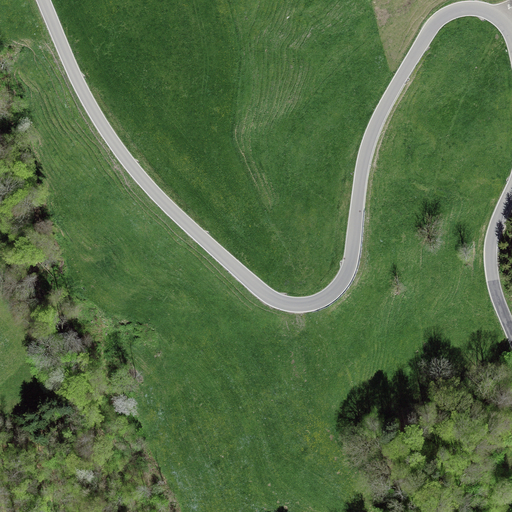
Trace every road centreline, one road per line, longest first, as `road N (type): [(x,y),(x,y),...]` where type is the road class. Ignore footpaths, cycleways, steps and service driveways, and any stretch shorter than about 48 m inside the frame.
road 1 (tertiary): [(43,0),(85,98),(120,152),(260,290),(299,305),(329,294),(347,269),(370,136),(426,35),(454,11),(497,17)]
road 2 (tertiary): [(511,186),(490,245),(511,335)]
